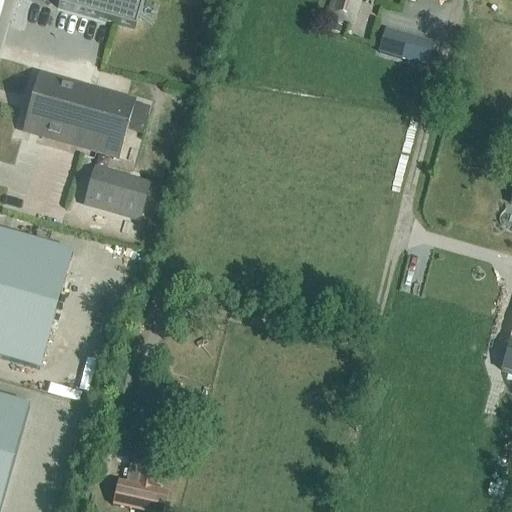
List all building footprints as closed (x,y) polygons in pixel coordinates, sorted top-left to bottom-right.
[(59,0),(57,9),(134,31),(142,0),(59,0)] [(352,24),(359,0),(332,0),(328,16),(352,24)] [(424,73),(432,51),(386,36),(379,59),(424,73)] [(119,159),(134,105),(38,78),(23,132),(119,159)] [(94,173),(85,206),(139,221),(148,188),(94,173)] [(0,234),(0,359),(38,370),(71,255),(0,234)] [(483,282),(511,284),(511,259),(486,257),(483,282)] [(140,350),(138,349),(141,336),(129,333),(126,346),(125,346),(108,416),(109,416),(107,428),(117,430),(120,427),(121,419),(123,419),(140,350)] [(511,375),(511,341),(499,340),(493,372),(511,375)] [(0,400),(0,505),(28,408),(0,400)] [(129,437),(120,427),(117,430),(102,444),(111,454),(129,437)] [(158,494),(164,465),(159,464),(163,444),(147,441),(145,447),(140,446),(137,460),(132,459),(127,487),(158,494)]
